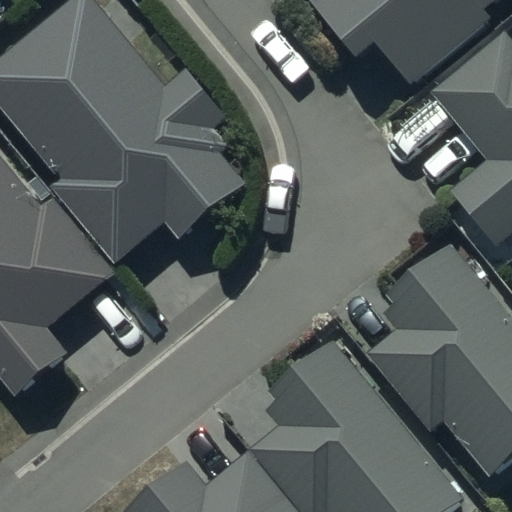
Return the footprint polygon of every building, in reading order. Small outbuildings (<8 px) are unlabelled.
[(97,0),(76,0),(0,63),(0,102),(65,181),(57,188),(121,265),(171,223),(184,239),(251,184),(224,152),(234,144),(218,126),(229,117),(192,72),(171,89),(97,0)] [(298,0),(347,57),(384,26),(419,68),(497,0),(298,0)] [(462,195),(449,206),(483,245),(494,236),(501,245),(511,235),(511,34),(511,33),(439,93),(492,160),(456,189),(462,195)] [(0,155),(0,378),(15,397),(68,354),(46,328),(114,272),(52,198),(42,206),(0,155)] [(501,492),(511,482),(511,311),(457,244),(393,296),(400,304),(389,314),(402,329),(374,352),(439,430),(449,421),(493,474),(489,477),(501,492)] [(437,453),(434,455),(339,342),(266,403),(285,424),(254,450),(305,511),(484,511),(486,511),(437,453)] [(300,511),(254,454),(213,487),(193,463),(132,511),(300,511)]
